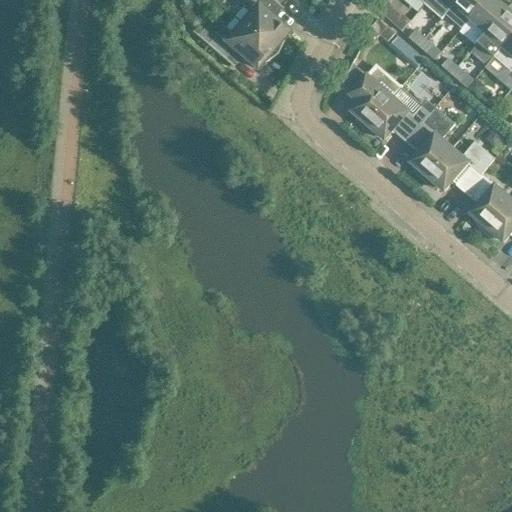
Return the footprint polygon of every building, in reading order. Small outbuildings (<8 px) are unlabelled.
[(250,13),(241,24),(277,55),(284,42),(281,40),(288,32),(269,16),(277,6),(282,10),(271,0),(245,0),(241,6),(250,13)] [(271,0),(282,10),(283,9),(272,0),(271,0)] [(441,20),(458,0),(429,0),(427,3),(425,6),(426,6),(428,4),(443,17),(441,20)] [(487,0),(458,0),(441,20),(442,20),(446,16),(462,29),(470,20),(487,0)] [(487,0),(470,20),(486,34),(508,9),(497,0),(487,0)] [(486,34),(470,53),(487,67),(493,59),(511,37),(511,5),(508,9),(486,34)] [(387,27),(379,20),(373,26),(371,28),(380,36),(387,27)] [(207,44),(207,45),(232,68),(233,67),(231,65),(228,63),(237,53),(242,58),(256,70),(263,61),(265,64),(277,55),(241,24),(232,35),(223,27),(211,41),(207,44)] [(396,34),(387,27),(380,36),(388,43),(396,35),(396,34)] [(409,39),(418,47),(425,39),(416,31),(409,39)] [(201,32),(197,36),(207,44),(211,41),(201,32)] [(429,34),(425,39),(434,47),(438,42),(429,34)] [(511,37),(493,59),(510,73),(507,76),(511,79),(511,80),(511,37)] [(425,39),(418,47),(427,54),(434,47),(425,39)] [(442,67),(451,75),(458,67),(449,59),(442,67)] [(368,78),(353,65),(342,88),(356,100),(356,99),(360,102),(352,112),(356,116),(355,117),(357,121),(359,124),(361,127),(364,130),(364,131),(393,98),(403,87),(402,86),(400,88),(377,68),(368,78)] [(458,67),(451,75),(467,89),(474,81),(458,67)] [(414,116),(393,98),(364,131),(365,132),(366,131),(369,134),(372,136),(376,137),(380,138),(381,137),(386,141),(394,131),(398,134),(397,135),(406,143),(431,115),(422,107),(414,116)] [(423,182),(424,182),(452,150),(442,141),(456,125),(436,108),(431,115),(406,143),(415,151),(416,150),(420,153),(411,163),(416,167),(415,168),(416,172),(418,175),(421,178),(424,181),(423,182)] [(452,150),(424,182),(425,183),(425,182),(428,185),(432,187),(435,188),(439,190),(441,188),(445,192),(453,182),(457,186),(456,186),(465,194),(482,175),(495,160),(475,143),(462,158),(452,150)] [(511,201),(482,175),(465,194),(475,202),(475,201),(479,204),(471,214),(475,218),(474,219),(476,223),(478,227),(480,230),(483,232),(482,233),(483,233),(511,201)] [(511,201),(483,233),(484,234),(485,234),(488,236),(491,238),(495,239),(499,241),(500,239),(504,243),(511,234),(511,201)]
